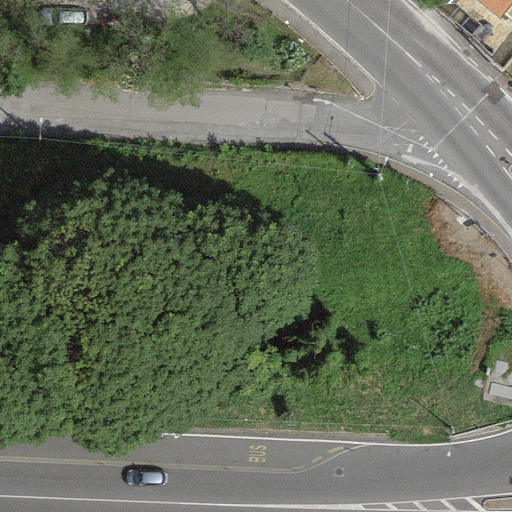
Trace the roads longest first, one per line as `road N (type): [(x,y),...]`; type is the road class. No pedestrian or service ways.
road 1 (unclassified): [(474,124),(392,130),(307,115),(0,101)]
road 2 (primary): [(511,461),(343,480),(246,504)]
road 3 (primary): [(0,495),(246,504)]
road 4 (unclassified): [(337,0),(474,124)]
